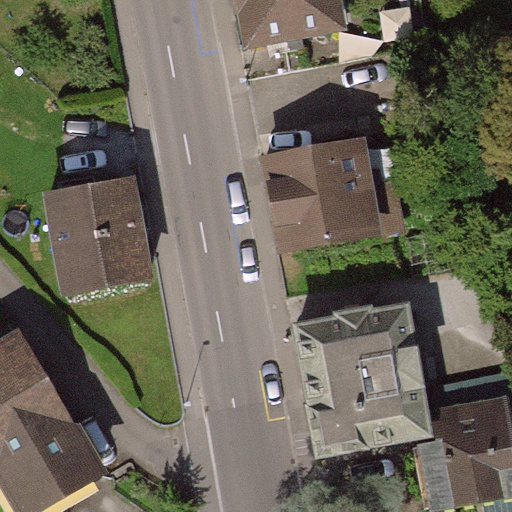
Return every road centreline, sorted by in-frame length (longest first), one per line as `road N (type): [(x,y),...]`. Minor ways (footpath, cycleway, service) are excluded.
road 1 (residential): [(168,0),(251,444)]
road 2 (residential): [(251,444),(168,456),(146,446),(0,283)]
